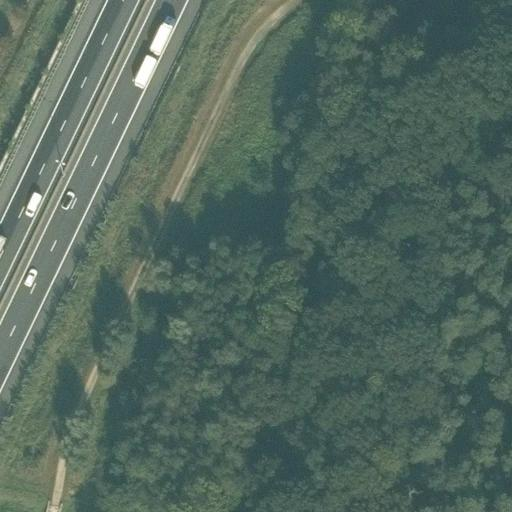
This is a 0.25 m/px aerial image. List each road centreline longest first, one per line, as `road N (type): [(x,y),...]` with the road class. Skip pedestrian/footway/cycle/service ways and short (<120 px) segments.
road 1 (motorway): [(0,357),(171,0)]
road 2 (motorway): [(122,0),(0,254)]
